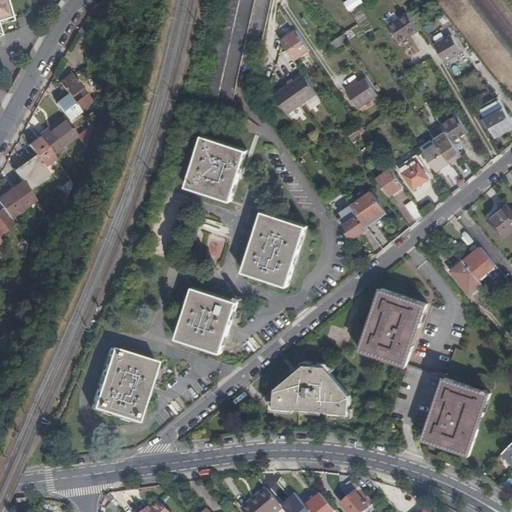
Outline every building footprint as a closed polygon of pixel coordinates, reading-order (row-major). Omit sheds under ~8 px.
[(0,0),(0,20),(12,17),(6,0),(0,0)] [(233,107),(256,0),(228,0),(203,111),(216,114),(219,103),(233,107)] [(362,0),(344,0),(345,0),(350,10),(364,3),(362,0)] [(392,12),(383,17),(388,24),(397,18),(392,12)] [(419,30),(408,13),(389,26),(400,43),(419,30)] [(0,24),(13,21),(12,17),(0,20),(0,36),(2,36),(0,28),(0,24)] [(298,31),(282,41),(290,51),(296,61),(311,50),(298,31)] [(451,34),(435,44),(445,61),(461,51),(451,34)] [(385,70),(374,77),(378,83),(389,76),(385,70)] [(73,73),(60,82),(66,90),(69,95),(80,110),(93,101),(73,73)] [(316,89),(306,75),(292,85),(305,104),(319,94),(316,89)] [(361,83),(372,101),(379,96),(367,79),(361,83)] [(360,109),(372,101),(361,83),(358,80),(357,80),(347,87),(347,88),(347,89),(349,91),(348,91),(360,109)] [(322,85),(316,89),(319,94),(321,96),(326,92),(322,85)] [(60,95),(63,100),(69,95),(66,90),(60,95)] [(80,110),(69,95),(63,100),(57,104),(69,120),(81,111),(80,110)] [(481,108),(486,117),(496,135),(511,126),(511,119),(505,107),(499,97),(481,108)] [(336,118),(333,114),(331,116),(328,112),(323,116),(327,123),(336,118)] [(447,132),(453,141),(469,131),(458,114),(442,124),(447,132)] [(65,117),(52,126),(54,129),(67,120),(65,117)] [(54,129),(64,143),(67,141),(76,134),(67,120),(54,129)] [(87,149),(94,129),(92,126),(78,136),(87,149)] [(39,136),(40,137),(51,153),(60,146),(64,143),(54,129),(51,131),(49,129),(39,136)] [(439,143),(451,162),(462,156),(453,141),(447,132),(436,139),(437,141),(439,143)] [(69,144),(78,136),(76,134),(67,141),(69,144)] [(30,145),(46,167),(55,159),(53,156),(51,153),(40,137),(30,145)] [(248,151),(203,137),(187,188),(232,202),(248,151)] [(452,163),(451,162),(439,143),(431,148),(425,152),(439,172),(452,163)] [(25,183),(29,189),(51,174),(46,167),(30,145),(29,145),(38,157),(16,172),(23,181),(25,183)] [(51,153),(53,156),(62,149),(60,146),(51,153)] [(415,190),(431,179),(424,169),(427,167),(418,155),(400,167),(415,190)] [(434,177),(427,167),(424,169),(431,179),(434,177)] [(390,196),(405,186),(393,168),(378,178),(390,196)] [(23,181),(13,189),(14,191),(25,183),(23,181)] [(0,200),(0,204),(7,213),(13,208),(15,210),(26,202),(29,207),(37,201),(29,189),(25,183),(14,191),(13,189),(3,196),(4,198),(0,200)] [(373,191),(368,195),(383,217),(388,213),(373,191)] [(377,220),(383,217),(368,195),(353,205),(354,206),(366,223),(376,217),(377,220)] [(425,215),(415,200),(407,206),(417,221),(425,215)] [(511,226),(511,209),(506,203),(487,218),(501,235),(511,226)] [(368,226),(366,223),(354,206),(343,213),(346,217),(340,221),(353,239),(362,233),(369,228),(368,226)] [(0,236),(15,225),(6,214),(5,212),(0,216),(0,236)] [(246,272),(291,285),(309,226),(264,212),(246,272)] [(368,226),(377,220),(376,217),(366,223),(368,226)] [(19,245),(28,256),(31,244),(27,239),(19,245)] [(482,247),(465,261),(479,279),(496,264),(482,247)] [(479,279),(465,261),(464,261),(452,271),(471,293),(483,283),(479,279)] [(362,346),(406,362),(407,363),(429,302),(384,285),(362,346)] [(213,360),(221,358),(231,351),(239,340),(242,328),(241,316),(233,301),(223,293),(211,289),(198,290),(191,292),(181,299),(174,309),(170,321),(172,337),(179,348),(188,356),(200,360),(213,360)] [(136,424),(155,364),(110,349),(91,410),(136,424)] [(407,363),(406,362),(386,415),(427,430),(446,377),(407,363)] [(327,365),(306,363),(277,387),(276,407),(296,408),(296,407),(327,410),(327,412),(348,413),(351,394),(327,365)] [(446,377),(427,430),(424,437),(470,454),(492,393),(488,391),(489,389),(486,388),(485,390),(447,376),(446,377)] [(364,511),(375,504),(354,479),(348,483),(356,493),(344,503),(348,507),(352,511),(364,511)] [(278,511),(284,507),(267,487),(244,509),(246,511),(278,511)] [(312,511),(334,511),(337,510),(322,492),(307,505),(312,511)] [(116,511),(120,509),(114,502),(108,508),(112,511),(116,511)] [(151,511),(148,511),(147,511),(145,511),(171,511),(161,502),(154,509),(153,510),(151,511)]
